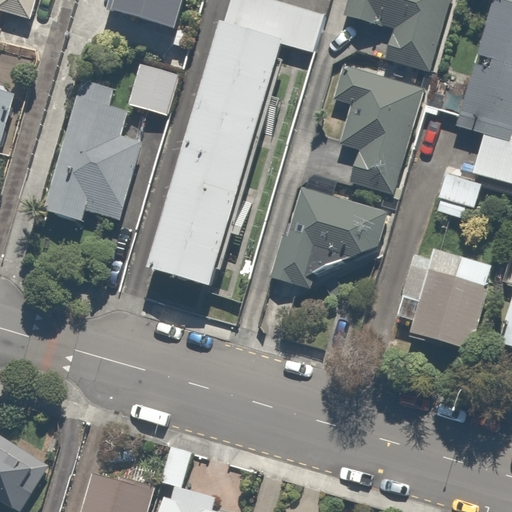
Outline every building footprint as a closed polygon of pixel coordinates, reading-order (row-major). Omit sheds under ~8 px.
[(0,0),(0,53),(25,61),(42,0),(0,0)] [(194,0),(127,0),(123,21),(186,36),(194,0)] [(327,18),(262,0),(238,0),(160,280),(247,304),(327,18)] [(434,79),(458,0),(355,0),(350,17),(402,33),(392,67),(434,79)] [(511,4),(498,0),(467,102),(454,98),(448,117),(461,121),(457,133),(487,143),(476,177),(511,188),(511,4)] [(430,87),(346,63),(333,107),(356,113),(346,146),(365,152),(356,184),(399,197),(430,87)] [(181,80),(145,70),(133,113),(169,123),(181,80)] [(117,89),(89,81),(48,220),(86,231),(92,211),(128,222),(151,146),(126,139),(132,120),(110,113),(117,89)] [(0,182),(23,102),(0,95),(0,182)] [(486,186),(448,175),(436,216),(474,227),(486,186)] [(305,295),(376,260),(390,217),(304,190),(275,285),(305,295)] [(504,271),(441,251),(436,267),(421,263),(403,324),(416,328),(413,337),(479,357),(504,271)] [(511,325),(503,358),(511,360),(511,325)] [(20,511),(50,471),(0,434),(0,509),(3,511),(20,511)] [(155,511),(160,497),(98,479),(87,511),(155,511)] [(220,511),(222,504),(174,491),(168,511),(220,511)]
